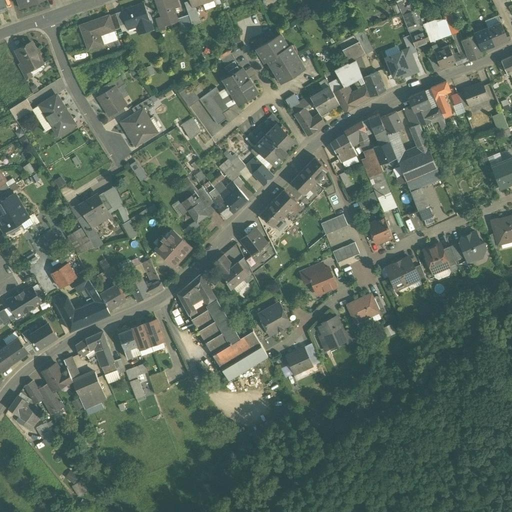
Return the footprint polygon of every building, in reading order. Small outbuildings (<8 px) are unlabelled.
[(0,0),(0,13),(8,10),(4,0),(0,0)] [(44,0),(43,0),(17,0),(20,9),(44,0)] [(177,0),(155,0),(165,26),(178,22),(172,4),(178,2),(177,0)] [(194,10),(193,8),(190,1),(184,3),(189,15),(193,26),(201,23),(196,9),(194,10)] [(213,1),(203,4),(205,10),(215,7),(213,1)] [(144,3),(121,11),(121,12),(126,24),(126,26),(127,28),(138,24),(139,28),(138,29),(140,35),(153,30),(144,3)] [(416,8),(406,12),(405,10),(401,12),(407,26),(421,20),(416,8)] [(126,24),(121,12),(116,14),(120,26),(126,24)] [(116,14),(109,16),(114,30),(121,28),(120,26),(116,14)] [(189,15),(182,17),(186,28),(193,26),(189,15)] [(445,20),(424,28),(425,30),(430,41),(457,32),(451,15),(444,17),(445,20)] [(109,16),(79,26),(88,51),(101,46),(98,37),(114,31),(114,30),(109,16)] [(421,20),(407,26),(409,31),(423,25),(421,20)] [(501,22),(488,28),(494,45),(508,40),(501,22)] [(488,28),(474,33),(475,35),(481,50),(494,45),(488,28)] [(425,30),(410,35),(415,47),(430,41),(425,30)] [(114,31),(98,37),(101,46),(117,40),(114,31)] [(417,51),(415,47),(410,35),(410,34),(404,36),(409,49),(411,53),(417,51)] [(288,47),(280,35),(257,49),(265,63),(268,61),(281,83),(303,69),(299,63),(301,62),(290,46),(288,47)] [(475,35),(463,40),(464,44),(462,45),(464,50),(466,49),(470,60),(483,55),(481,50),(475,35)] [(358,40),(342,49),(349,62),(360,57),(365,54),(360,44),(358,40)] [(368,40),(360,44),(365,54),(373,50),(368,40)] [(32,42),(17,50),(24,62),(28,71),(29,70),(35,67),(34,65),(41,61),(32,42)] [(437,50),(434,51),(440,67),(455,61),(453,55),(449,45),(437,50)] [(409,70),(410,74),(418,71),(411,53),(409,49),(401,52),(409,70)] [(401,52),(386,58),(394,76),(409,70),(401,52)] [(459,53),(453,55),(455,61),(456,65),(463,62),(459,53)] [(241,70),(231,54),(221,60),(231,76),(241,70)] [(511,56),(501,60),(508,74),(510,73),(511,72),(511,56)] [(361,59),(360,57),(355,59),(356,60),(360,70),(362,69),(366,68),(362,59),(361,59)] [(434,57),(428,59),(433,70),(438,68),(434,57)] [(356,60),(348,64),(348,63),(335,70),(339,78),(344,86),(346,85),(347,86),(354,81),(362,77),(360,70),(356,60)] [(28,71),(24,62),(18,65),(26,79),(32,76),(29,70),(28,71)] [(231,76),(223,81),(229,89),(237,103),(238,104),(257,92),(242,69),(241,70),(231,76)] [(370,96),(386,90),(378,72),(366,76),(363,78),(366,86),(370,96)] [(121,75),(109,83),(112,88),(116,86),(117,89),(126,84),(121,75)] [(362,77),(354,81),(358,89),(366,86),(363,78),(362,77)] [(339,78),(328,84),(330,88),(333,93),(335,92),(334,91),(344,86),(339,78)] [(446,81),(432,87),(440,107),(442,113),(450,109),(445,96),(444,93),(450,90),(446,81)] [(482,82),(463,89),(463,90),(469,105),(469,106),(488,98),(482,82)] [(344,86),(334,91),(335,92),(345,112),(358,105),(357,103),(356,104),(352,95),(347,86),(346,85),(344,86)] [(112,88),(98,97),(109,116),(127,105),(117,89),(116,86),(112,88)] [(358,89),(357,90),(358,93),(362,101),(370,96),(366,86),(358,89)] [(216,87),(208,93),(211,97),(219,92),(216,87)] [(330,88),(310,98),(320,115),(321,116),(329,112),(327,109),(339,103),(333,93),(330,88)] [(229,89),(220,94),(229,108),(237,103),(229,89)] [(188,94),(185,90),(179,93),(189,107),(199,100),(199,99),(192,90),(188,94)] [(421,92),(409,97),(409,98),(409,99),(412,105),(414,112),(425,107),(430,105),(424,91),(423,91),(423,90),(421,91),(421,92)] [(463,90),(457,92),(462,105),(463,107),(469,105),(463,90)] [(219,92),(211,97),(223,114),(229,109),(229,108),(220,94),(219,92)] [(211,97),(208,93),(199,99),(199,100),(218,125),(227,119),(223,114),(211,97)] [(358,93),(352,95),(356,104),(357,103),(362,101),(358,93)] [(299,103),(293,94),(285,100),(290,109),(299,103)] [(56,95),(39,105),(58,136),(76,124),(65,107),(64,107),(56,95)] [(309,96),(300,102),(304,109),(313,103),(310,98),(309,96)] [(149,98),(132,108),(135,114),(143,109),(144,112),(154,106),(152,103),(149,98)] [(26,99),(10,109),(16,120),(33,110),(26,99)] [(412,105),(403,109),(410,127),(419,124),(419,123),(417,117),(414,112),(412,105)] [(462,105),(452,109),(454,115),(465,111),(463,107),(462,105)] [(425,107),(414,112),(417,117),(427,113),(425,107)] [(427,113),(417,117),(419,123),(420,124),(429,119),(431,123),(438,119),(442,117),(444,117),(442,113),(440,107),(427,113)] [(135,114),(122,122),(136,146),(155,134),(147,121),(149,120),(144,112),(143,109),(135,114)] [(311,120),(304,109),(294,114),(308,137),(308,136),(317,130),(317,129),(325,123),(321,116),(320,115),(311,120)] [(396,111),(381,117),(387,132),(395,129),(403,127),(396,111)] [(502,111),(492,115),(498,131),(508,127),(502,111)] [(269,117),(274,124),(279,120),(274,114),(269,117)] [(379,114),(369,118),(375,134),(379,132),(385,129),(379,114)] [(161,131),(153,118),(149,120),(147,121),(155,134),(161,131)] [(193,119),(182,126),(191,139),(194,137),(197,134),(196,133),(200,130),(193,119)] [(362,121),(344,131),(346,133),(351,143),(352,144),(361,140),(368,137),(362,121)] [(277,124),(255,147),(261,153),(271,163),(274,166),(286,153),(284,151),(293,140),(277,124)] [(429,149),(419,124),(410,127),(418,146),(404,152),(395,129),(387,132),(399,161),(429,149)] [(385,129),(379,132),(381,139),(388,136),(385,129)] [(351,143),(346,133),(336,139),(331,144),(340,161),(357,153),(355,149),(352,144),(351,143)] [(374,154),(368,137),(361,140),(368,156),(374,154)] [(383,143),(373,147),(380,164),(396,157),(389,140),(383,143)] [(429,149),(399,161),(406,180),(415,177),(427,172),(437,168),(429,149)] [(271,163),(261,153),(256,158),(266,168),(271,163)] [(368,156),(361,159),(369,177),(382,172),(374,154),(368,156)] [(246,168),(237,157),(231,163),(239,173),(246,168)] [(255,157),(246,167),(264,185),(273,176),(266,168),(256,158),(255,157)] [(315,157),(303,170),(316,182),(328,169),(324,165),(325,164),(322,160),(320,162),(315,157)] [(511,157),(503,161),(511,183),(511,157)] [(228,160),(220,166),(219,167),(222,170),(226,175),(231,182),(241,174),(239,173),(231,163),(228,160)] [(135,161),(130,165),(140,181),(146,177),(135,161)] [(511,183),(503,161),(492,165),(495,171),(501,186),(501,187),(511,183)] [(437,168),(427,172),(432,182),(441,178),(437,168)] [(222,170),(209,181),(212,185),(213,186),(217,183),(226,175),(222,170)] [(316,182),(303,170),(291,182),(304,195),(316,182)] [(495,171),(489,173),(495,188),(501,186),(495,171)] [(347,172),(340,175),(346,188),(353,184),(347,172)] [(390,193),(382,172),(369,177),(384,212),(396,207),(391,193),(390,193)] [(427,172),(415,177),(420,187),(421,187),(432,182),(427,172)] [(415,177),(406,180),(411,191),(420,187),(415,177)] [(13,178),(7,181),(6,181),(9,187),(10,187),(15,183),(16,183),(13,178)] [(197,191),(187,179),(179,185),(188,197),(189,198),(193,194),(197,191)] [(0,184),(0,192),(0,193),(9,187),(6,181),(0,184)] [(233,182),(222,190),(219,194),(233,213),(234,213),(248,200),(233,182)] [(19,189),(15,183),(10,187),(13,192),(19,189)] [(222,190),(217,183),(213,186),(219,194),(222,190)] [(114,185),(103,192),(112,207),(114,211),(124,206),(114,185)] [(213,186),(212,185),(207,189),(214,198),(219,194),(213,186)] [(197,191),(193,194),(197,199),(199,198),(202,196),(205,200),(209,197),(202,187),(197,191)] [(420,187),(411,191),(419,210),(429,207),(421,187),(420,187)] [(298,201),(285,189),(272,202),(285,215),(298,201)] [(112,207),(103,192),(98,195),(107,210),(112,207)] [(373,192),(356,200),(361,209),(377,201),(373,192)] [(0,202),(0,224),(2,227),(8,224),(9,226),(19,220),(20,223),(28,218),(14,194),(1,202),(0,202)] [(97,194),(79,205),(84,213),(89,221),(89,220),(107,210),(98,195),(97,194)] [(193,194),(189,198),(188,197),(180,203),(181,204),(177,207),(182,214),(188,210),(197,222),(204,218),(205,220),(212,216),(210,213),(203,202),(205,200),(202,196),(199,198),(197,199),(193,194)] [(233,213),(219,194),(214,198),(219,207),(217,208),(225,219),(233,213)] [(215,206),(209,197),(205,200),(203,202),(210,213),(215,209),(214,207),(215,206)] [(285,215),(272,202),(260,214),(274,227),(285,215)] [(89,221),(84,213),(77,218),(82,226),(90,238),(98,233),(89,220),(89,221)] [(343,214),(321,224),(325,235),(348,225),(343,214)] [(511,215),(499,219),(498,218),(491,220),(493,228),(494,228),(494,232),(498,241),(511,237),(511,215)] [(432,216),(424,219),(425,225),(434,222),(432,216)] [(384,217),(377,220),(376,220),(369,223),(369,224),(368,225),(376,244),(392,236),(384,217)] [(139,235),(131,219),(124,223),(131,237),(139,235)] [(82,226),(68,235),(79,253),(95,248),(90,238),(82,226)] [(166,238),(164,236),(161,239),(163,241),(156,249),(174,265),(191,246),(173,230),(166,238)] [(266,245),(254,230),(241,240),(252,254),(253,255),(266,245)] [(476,231),(466,236),(463,234),(460,242),(466,256),(474,259),(483,255),(486,247),(485,246),(486,244),(484,243),(483,242),(479,240),(476,231)] [(498,241),(494,232),(489,234),(495,248),(501,246),(498,241)] [(271,242),(266,245),(267,247),(265,249),(272,258),(277,254),(271,242)] [(355,242),(332,251),(337,263),(360,253),(355,242)] [(460,242),(450,246),(455,260),(466,256),(460,242)] [(440,244),(424,250),(427,257),(425,261),(426,265),(430,266),(432,272),(447,266),(448,266),(442,249),(440,244)] [(266,245),(253,255),(252,254),(245,259),(250,269),(252,272),(252,274),(272,258),(265,249),(267,247),(266,245)] [(450,246),(442,249),(448,266),(447,266),(448,267),(456,263),(455,260),(450,246)] [(223,255),(212,263),(222,275),(232,267),(223,255)] [(245,259),(244,257),(238,262),(247,272),(250,269),(245,259)] [(408,257),(385,267),(396,289),(417,279),(418,278),(413,267),(408,257)] [(160,280),(150,259),(141,263),(152,284),(160,280)] [(247,272),(238,262),(232,267),(222,275),(225,278),(230,288),(233,286),(242,278),(248,273),(247,272)] [(67,263),(51,273),(60,287),(72,279),(76,276),(67,263)] [(322,263),(300,272),(305,283),(311,280),(309,274),(324,268),(322,263)] [(420,264),(413,267),(418,278),(417,279),(420,284),(427,281),(420,264)] [(324,268),(309,274),(311,280),(317,294),(335,286),(336,284),(335,282),(333,281),(329,272),(331,272),(329,266),(324,268)] [(76,276),(72,279),(79,290),(86,285),(93,295),(97,302),(98,303),(103,300),(84,271),(76,276)] [(101,273),(92,279),(97,288),(107,282),(101,273)] [(217,299),(201,273),(183,288),(189,297),(198,291),(208,306),(217,299)] [(141,276),(129,283),(138,301),(156,291),(152,284),(146,287),(141,276)] [(242,278),(233,286),(237,291),(247,284),(242,278)] [(160,280),(152,284),(156,291),(164,287),(160,280)] [(117,283),(100,293),(109,308),(126,298),(117,283)] [(32,287),(26,290),(25,289),(20,293),(29,309),(41,301),(32,287)] [(183,288),(178,293),(192,318),(199,314),(189,297),(183,288)] [(29,309),(20,293),(10,299),(10,298),(7,300),(15,312),(17,316),(29,309)] [(370,294),(347,305),(355,322),(378,311),(371,298),(372,298),(370,294)] [(75,311),(67,295),(55,302),(70,330),(79,326),(78,324),(81,323),(75,311)] [(93,295),(87,298),(89,305),(97,302),(93,295)] [(372,298),(371,298),(378,311),(379,314),(386,311),(378,295),(372,298)] [(192,318),(192,319),(228,379),(267,355),(252,329),(240,336),(217,299),(208,306),(209,308),(199,314),(192,318)] [(89,305),(75,311),(81,323),(78,324),(79,326),(110,313),(103,300),(98,303),(97,302),(89,305)] [(270,311),(263,315),(262,319),(263,320),(270,334),(271,333),(289,324),(279,306),(275,305),(270,308),(270,311)] [(4,308),(0,310),(0,316),(2,320),(2,321),(4,324),(11,320),(11,319),(9,316),(4,308)] [(328,323),(320,327),(324,335),(320,337),(325,348),(346,338),(342,331),(336,317),(327,321),(328,323)] [(164,340),(156,319),(144,323),(151,344),(164,340)] [(270,334),(263,320),(256,323),(265,340),(272,336),(271,333),(270,334)] [(32,333),(31,333),(36,341),(40,347),(57,336),(48,323),(32,333)] [(151,344),(144,323),(131,328),(139,348),(151,344)] [(350,327),(342,331),(346,338),(348,342),(355,339),(350,327)] [(32,333),(29,328),(22,333),(30,345),(36,341),(31,333),(32,333)] [(131,328),(118,332),(127,357),(140,352),(139,348),(131,328)] [(103,331),(85,339),(90,349),(95,347),(96,350),(108,346),(103,331)] [(18,336),(0,348),(0,371),(11,363),(12,364),(16,361),(16,360),(28,351),(18,336)] [(90,349),(85,339),(76,344),(77,346),(80,355),(87,351),(90,349)] [(313,343),(307,345),(310,358),(316,356),(313,343)] [(108,346),(96,350),(97,352),(105,374),(117,368),(113,359),(108,346)] [(90,349),(87,351),(90,356),(97,352),(96,350),(95,347),(90,349)] [(304,347),(286,355),(294,372),(305,367),(305,368),(312,365),(304,347)] [(72,355),(64,359),(68,369),(73,380),(82,377),(72,355)] [(121,356),(113,359),(117,368),(118,371),(125,369),(121,356)] [(144,362),(132,366),(135,375),(137,374),(147,371),(144,362)] [(62,372),(56,363),(43,371),(50,382),(54,390),(67,382),(62,372)] [(132,366),(125,369),(130,379),(138,376),(137,374),(135,375),(132,366)] [(73,380),(68,369),(62,372),(67,382),(68,384),(73,381),(73,380)] [(164,369),(149,375),(152,384),(167,378),(164,369)] [(82,377),(73,380),(73,381),(80,396),(101,384),(95,371),(82,377)] [(138,376),(130,379),(135,392),(143,389),(138,376)] [(167,378),(152,384),(155,393),(170,386),(167,378)] [(39,389),(33,380),(24,385),(36,404),(44,398),(39,389)] [(50,382),(39,389),(44,398),(53,412),(64,406),(54,390),(50,382)] [(106,396),(101,384),(80,396),(80,397),(84,406),(99,399),(106,396)] [(25,401),(18,397),(10,410),(16,414),(22,405),(25,401)] [(76,410),(84,406),(80,397),(72,400),(76,410)] [(103,407),(99,399),(84,406),(88,414),(103,407)] [(34,413),(33,415),(31,413),(26,420),(33,425),(41,412),(36,404),(29,410),(32,412),(34,413)] [(25,407),(22,405),(16,414),(25,420),(26,420),(31,413),(32,412),(29,410),(25,407)] [(26,420),(25,420),(23,424),(31,430),(34,425),(33,425),(26,420)] [(47,421),(37,427),(44,438),(54,432),(47,421)] [(82,479),(72,485),(78,495),(89,489),(82,479)]
